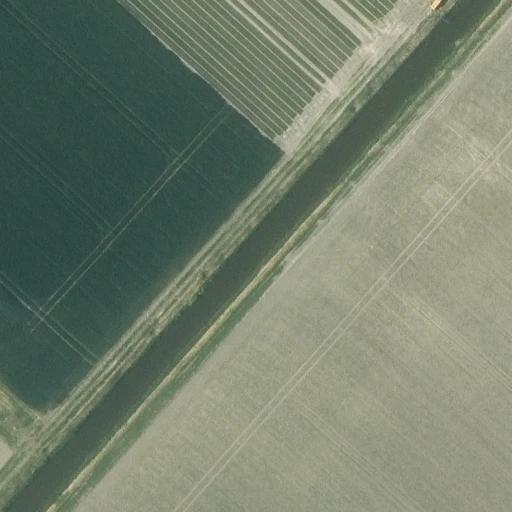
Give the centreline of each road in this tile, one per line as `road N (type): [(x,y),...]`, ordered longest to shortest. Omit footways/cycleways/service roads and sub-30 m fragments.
road 1 (track): [(511,9),(249,298)]
road 2 (track): [(63,511),(249,298)]
